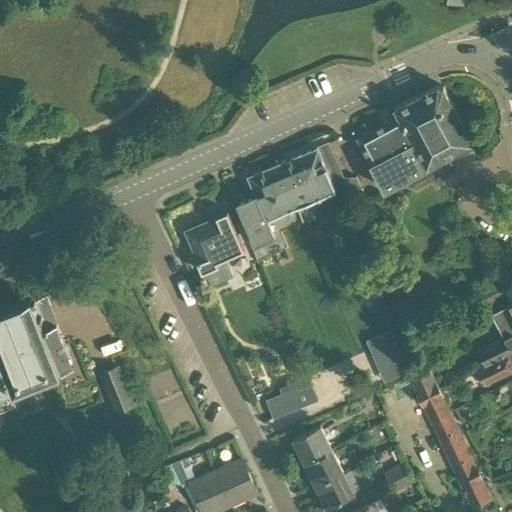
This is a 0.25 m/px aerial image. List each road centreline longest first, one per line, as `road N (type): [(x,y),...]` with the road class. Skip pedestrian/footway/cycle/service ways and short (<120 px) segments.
road 1 (residential): [(132,191),(398,73),(460,48),(498,43)]
road 2 (residential): [(288,511),(132,191)]
road 3 (residential): [(0,249),(132,191)]
